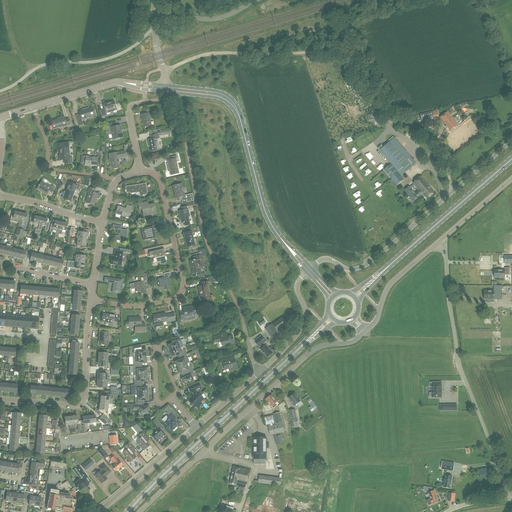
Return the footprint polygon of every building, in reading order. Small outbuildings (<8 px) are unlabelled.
[(103,104),(104,109),(100,110),(103,117),(107,116),(106,114),(117,110),(114,101),(103,104)] [(83,125),(82,120),(94,116),(92,108),(85,110),(85,109),(82,110),(82,111),(79,112),(79,115),(76,116),(79,126),(83,125)] [(141,114),(144,127),(151,126),(149,113),(156,112),(155,109),(146,111),(147,113),(141,114)] [(420,114),(422,120),(433,117),(432,112),(420,114)] [(448,112),(440,118),(451,131),(457,126),(455,123),(456,123),(448,112)] [(71,126),(69,118),(65,119),(64,116),(59,118),(59,119),(50,122),(53,129),(63,126),(63,128),(71,126)] [(111,127),(113,139),(122,137),(120,125),(117,126),(116,122),(107,124),(108,128),(111,127)] [(149,145),(150,145),(151,152),(160,150),(157,138),(159,138),(158,134),(150,136),(151,139),(148,140),(149,145)] [(380,150),(401,176),(416,164),(394,138),(380,150)] [(64,160),(64,164),(72,163),(71,158),(69,158),(68,143),(59,144),(60,160),(64,160)] [(113,166),(114,169),(120,168),(118,159),(126,157),(125,151),(109,154),(110,162),(110,166),(113,166)] [(81,163),(85,164),(85,165),(96,167),(97,163),(100,163),(101,155),(98,155),(97,158),(82,156),(81,163)] [(179,173),(178,170),(176,159),(177,159),(176,156),(168,157),(169,160),(167,161),(171,175),(179,173)] [(391,165),(384,170),(397,185),(403,180),(391,165)] [(427,199),(435,192),(429,186),(430,185),(422,176),(410,185),(414,190),(416,187),(419,191),(416,194),(410,186),(404,190),(414,202),(419,197),(423,193),(427,199)] [(41,181),(38,188),(44,191),(43,193),(47,195),(49,192),(52,193),(55,188),(52,186),(52,187),(41,181)] [(64,199),(71,201),(75,189),(78,190),(80,184),(76,183),(76,184),(69,182),(65,192),(67,193),(64,199)] [(129,187),(125,187),(126,193),(130,192),(130,194),(135,193),(135,194),(136,194),(136,196),(140,196),(140,198),(144,198),(144,195),(147,194),(146,184),(129,186),(129,187)] [(182,184),(173,186),(176,198),(181,197),(182,200),(182,203),(195,200),(193,194),(187,195),(184,196),(182,184)] [(95,193),(96,190),(89,188),(88,193),(89,193),(86,203),(94,205),(96,197),(97,198),(98,194),(95,193)] [(146,206),(146,203),(138,204),(140,210),(142,209),(144,216),(156,213),(154,204),(146,206)] [(126,209),(118,207),(115,214),(129,218),(133,207),(127,205),(126,209)] [(186,209),(188,209),(187,206),(181,207),(182,210),(179,211),(181,223),(184,222),(185,226),(190,225),(188,217),(190,217),(189,212),(187,213),(186,209)] [(10,221),(18,223),(21,213),(15,211),(14,216),(11,216),(10,221)] [(23,230),(20,229),(21,226),(22,221),(26,221),(27,214),(21,213),(18,223),(17,229),(16,235),(22,236),(23,230)] [(39,225),(38,229),(37,234),(40,234),(41,230),(41,231),(43,225),(45,226),(44,231),(48,231),(49,224),(46,223),(47,219),(41,218),(39,225)] [(58,234),(61,222),(55,221),(54,225),(51,224),(49,232),(52,233),(53,228),(57,229),(55,234),(56,234),(57,234),(58,234)] [(61,222),(58,234),(61,235),(62,230),(66,231),(67,224),(61,222)] [(141,229),(144,240),(156,238),(155,233),(154,234),(153,229),(159,228),(158,224),(152,225),(152,227),(141,229)] [(114,240),(126,242),(128,230),(121,229),(122,226),(113,225),(112,229),(117,230),(117,234),(119,234),(118,236),(114,235),(114,240)] [(190,228),(190,232),(184,233),(187,247),(188,248),(189,248),(193,247),(194,246),(194,245),(192,233),(200,231),(199,226),(190,228)] [(86,240),(87,237),(89,237),(89,230),(83,230),(83,233),(78,232),(77,239),(86,240)] [(4,255),(10,256),(12,248),(6,247),(4,255)] [(10,256),(17,258),(19,250),(12,248),(10,256)] [(111,256),(110,264),(117,265),(117,266),(122,266),(122,262),(121,262),(123,252),(125,252),(128,253),(128,250),(126,249),(120,248),(120,251),(115,251),(114,254),(115,255),(115,257),(111,256)] [(166,256),(164,249),(149,252),(150,256),(154,255),(155,258),(156,258),(157,262),(161,261),(161,265),(166,264),(164,256),(166,256)] [(25,251),(19,250),(17,258),(23,259),(25,251)] [(36,262),(38,255),(32,253),(30,261),(36,262)] [(36,262),(42,264),(44,256),(38,255),(36,262)] [(49,265),(51,258),(44,256),(42,264),(49,265)] [(204,271),(203,267),(204,266),(202,256),(196,257),(196,260),(190,261),(193,274),(198,273),(199,276),(205,275),(205,271),(204,271)] [(49,265),(55,267),(57,259),(51,258),(49,265)] [(63,261),(57,259),(55,267),(61,268),(62,266),(65,267),(66,262),(63,261)] [(505,270),(494,270),(494,271),(493,272),(493,276),(494,276),(494,278),(501,278),(505,279),(505,275),(509,275),(509,268),(505,268),(505,270)] [(170,289),(167,277),(170,276),(170,272),(163,274),(164,277),(157,279),(159,287),(165,286),(166,290),(170,289)] [(141,282),(130,284),(131,289),(134,289),(135,292),(141,291),(142,294),(147,293),(144,284),(148,283),(147,277),(143,278),(141,278),(141,282)] [(113,284),(112,293),(120,294),(122,280),(105,278),(104,282),(113,284)] [(198,287),(201,301),(204,301),(204,302),(213,305),(211,294),(209,295),(207,285),(209,285),(208,281),(201,283),(201,286),(198,287)] [(484,291),(484,299),(494,299),(494,296),(498,296),(498,293),(502,293),(502,286),(494,286),(494,291),(484,291)] [(196,318),(195,315),(198,315),(196,306),(188,308),(188,307),(183,309),(184,311),(180,312),(181,319),(185,318),(186,320),(187,321),(195,319),(196,318)] [(167,321),(167,322),(175,321),(174,313),(166,315),(165,313),(153,316),(154,323),(153,323),(154,327),(163,326),(162,322),(167,321)] [(114,318),(115,316),(103,314),(101,322),(113,324),(113,325),(116,326),(117,319),(114,318)] [(141,323),(141,321),(141,318),(129,318),(129,322),(125,322),(126,327),(135,326),(135,332),(145,332),(145,323),(141,323)] [(272,325),(266,329),(271,336),(287,324),(283,318),(272,325)] [(105,329),(105,333),(99,332),(99,345),(108,345),(109,333),(114,333),(114,329),(105,329)] [(221,341),(222,346),(234,343),(232,336),(221,339),(220,336),(214,337),(215,342),(221,341)] [(273,353),(264,343),(266,342),(261,336),(255,341),(260,347),(262,345),(264,347),(261,350),(268,358),(273,353)] [(170,350),(171,351),(180,348),(183,346),(179,337),(170,339),(172,344),(168,346),(169,350),(170,350)] [(136,353),(136,357),(146,356),(146,354),(147,354),(146,350),(141,350),(141,345),(132,347),(133,354),(136,353)] [(179,357),(186,355),(184,349),(181,351),(180,348),(171,351),(171,353),(172,357),(178,355),(179,357)] [(190,363),(188,357),(186,355),(179,357),(180,360),(174,362),(176,367),(177,366),(178,368),(186,364),(190,363)] [(133,366),(141,366),(141,363),(147,362),(147,358),(146,358),(146,356),(136,357),(133,357),(133,366)] [(225,370),(231,368),(232,371),(238,369),(234,359),(230,361),(229,358),(220,361),(221,364),(223,363),(225,370)] [(185,372),(186,374),(193,371),(191,366),(188,367),(186,364),(178,368),(178,369),(177,370),(179,374),(185,372)] [(133,366),(133,373),(134,376),(147,375),(147,373),(148,373),(147,369),(141,369),(141,366),(133,366)] [(183,382),(185,385),(193,381),(192,378),(195,376),(193,371),(186,374),(187,377),(181,379),(183,382)] [(134,385),(142,385),(142,382),(148,381),(148,377),(147,377),(147,375),(134,376),(134,379),(134,385)] [(432,398),(442,398),(442,382),(432,382),(432,383),(429,383),(429,387),(432,387),(432,393),(429,393),(429,397),(432,397),(432,398)] [(201,396),(202,394),(200,391),(199,392),(198,390),(201,389),(198,383),(190,387),(192,392),(193,392),(194,396),(189,401),(189,400),(188,401),(194,407),(196,406),(197,408),(201,404),(200,402),(203,399),(201,396)] [(142,388),(142,385),(134,385),(134,395),(138,395),(148,394),(148,392),(148,388),(142,388)] [(108,404),(109,399),(113,399),(114,395),(118,395),(118,392),(117,392),(110,392),(110,395),(106,394),(105,397),(101,396),(100,403),(108,404)] [(295,393),(289,398),(295,405),(297,404),(299,407),(303,404),(301,401),(295,393)] [(135,404),(143,404),(142,401),(149,400),(149,396),(148,396),(148,394),(138,395),(138,398),(135,398),(135,404)] [(266,399),(271,406),(272,405),(274,408),(277,405),(275,403),(277,402),(271,395),(266,399)] [(310,399),(308,401),(309,403),(309,404),(311,406),(313,408),(316,406),(310,399)] [(143,407),(143,404),(135,404),(131,404),(132,411),(134,411),(134,414),(135,415),(138,415),(143,415),(143,414),(148,414),(148,410),(149,410),(149,407),(143,407)] [(172,409),(167,413),(169,416),(167,417),(169,419),(165,422),(167,425),(166,426),(168,429),(170,428),(171,430),(175,426),(176,427),(180,423),(174,416),(176,414),(172,409)] [(284,443),(282,435),(281,435),(281,433),(285,432),(283,424),(280,413),(264,417),(266,425),(268,425),(268,427),(268,428),(270,435),(274,434),(275,437),(274,437),(276,445),(284,443)] [(101,417),(108,423),(109,424),(111,421),(103,414),(101,417)] [(89,416),(82,417),(83,420),(80,421),(82,434),(86,433),(84,424),(87,424),(87,425),(90,425),(89,416)] [(73,432),(72,425),(71,417),(64,417),(66,426),(69,425),(70,432),(73,432)] [(156,419),(153,422),(158,428),(162,425),(156,419)] [(160,429),(151,437),(157,443),(166,435),(160,429)] [(147,442),(150,440),(143,432),(138,436),(140,439),(136,442),(144,451),(150,445),(147,442)] [(266,464),(266,459),(266,448),(269,448),(269,443),(266,443),(266,437),(254,437),(254,464),(266,464)] [(133,453),(136,451),(129,443),(124,447),(127,450),(123,454),(127,459),(126,459),(126,461),(127,462),(128,462),(129,462),(130,462),(136,457),(133,453)] [(45,448),(36,447),(36,454),(43,454),(43,458),(47,459),(47,454),(44,454),(45,448)] [(101,448),(98,451),(104,459),(108,456),(101,448)] [(111,459),(115,464),(112,466),(116,471),(123,465),(119,461),(118,461),(114,456),(111,459)] [(85,470),(94,463),(90,459),(82,466),(85,470)] [(37,463),(32,462),(31,468),(40,469),(40,466),(44,467),(45,461),(38,460),(37,463)] [(18,474),(19,468),(22,469),(23,462),(17,461),(17,464),(14,464),(12,473),(18,474)] [(442,465),(441,469),(453,471),(454,463),(449,462),(442,461),(442,465)] [(86,487),(89,484),(85,479),(88,476),(80,465),(76,468),(83,477),(74,484),(80,491),(86,486),(86,487)] [(107,479),(105,477),(111,472),(105,465),(100,468),(103,471),(102,472),(101,471),(95,476),(102,483),(104,482),(104,483),(107,480),(106,479),(107,479)] [(250,470),(234,467),(230,484),(246,487),(247,483),(250,470)] [(480,478),(488,477),(487,468),(478,469),(480,478)] [(444,482),(443,487),(450,488),(452,476),(445,475),(445,479),(444,479),(443,482),(444,482)] [(259,476),(258,482),(281,485),(281,479),(259,476)] [(37,484),(38,480),(29,479),(28,485),(33,486),(33,489),(40,490),(41,484),(37,484)] [(11,502),(12,493),(9,493),(10,489),(4,488),(3,494),(6,495),(5,501),(11,502)] [(59,490),(51,489),(47,508),(72,511),(74,511),(76,499),(65,498),(66,496),(54,494),(54,493),(58,493),(59,490)] [(433,503),(433,504),(438,502),(436,497),(437,497),(434,490),(428,493),(430,499),(426,500),(428,505),(433,503)] [(26,498),(27,492),(22,491),(21,495),(18,494),(17,503),(22,504),(23,497),(26,498)] [(34,506),(36,497),(33,497),(33,493),(27,492),(26,498),(29,499),(28,505),(34,506)] [(36,497),(34,506),(40,507),(41,501),(44,501),(45,495),(39,494),(39,498),(36,497)]
